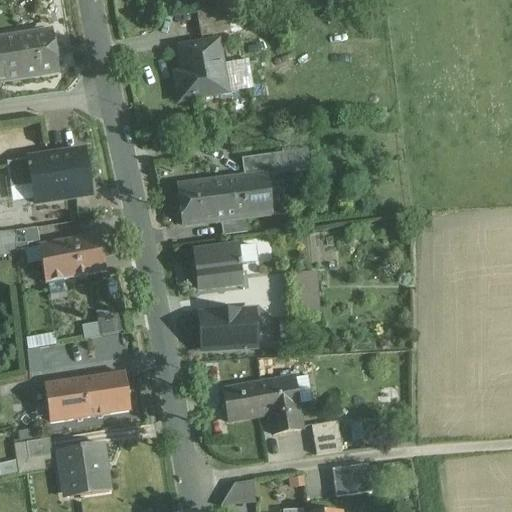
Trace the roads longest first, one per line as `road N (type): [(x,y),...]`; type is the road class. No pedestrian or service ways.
road 1 (residential): [(90,0),(191,511)]
road 2 (track): [(511,443),(187,482)]
